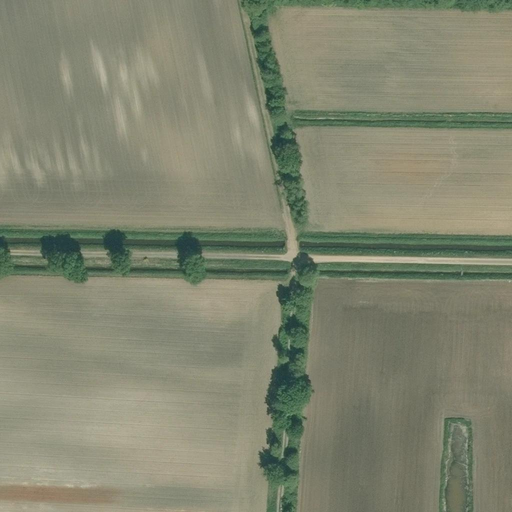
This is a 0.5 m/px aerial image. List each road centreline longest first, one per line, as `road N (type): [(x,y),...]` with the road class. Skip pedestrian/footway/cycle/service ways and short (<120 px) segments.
road 1 (track): [(242,0),(296,257),(280,511)]
road 2 (track): [(296,257),(0,252)]
road 3 (residential): [(296,257),(511,261)]
